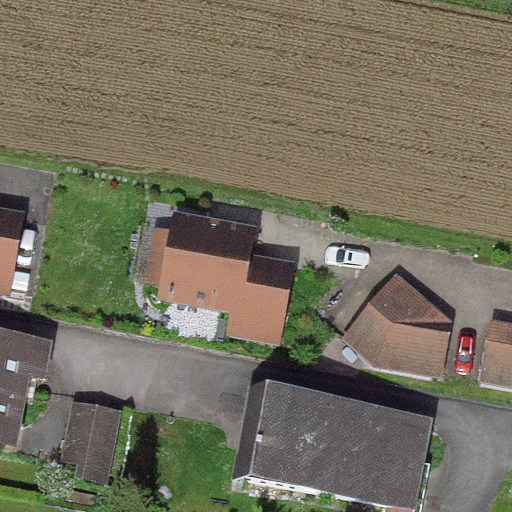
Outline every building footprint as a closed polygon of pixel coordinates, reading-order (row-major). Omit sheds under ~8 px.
[(250,235),(175,221),(161,298),(236,311),(250,235)] [(445,326),(397,283),(350,337),(376,363),(436,373),(445,326)] [(511,333),(495,330),(487,379),(511,382),(511,333)] [(25,347),(0,342),(0,440),(9,442),(25,347)] [(422,425),(268,397),(254,476),(408,504),(422,425)] [(108,484),(121,410),(75,402),(62,476),(108,484)]
